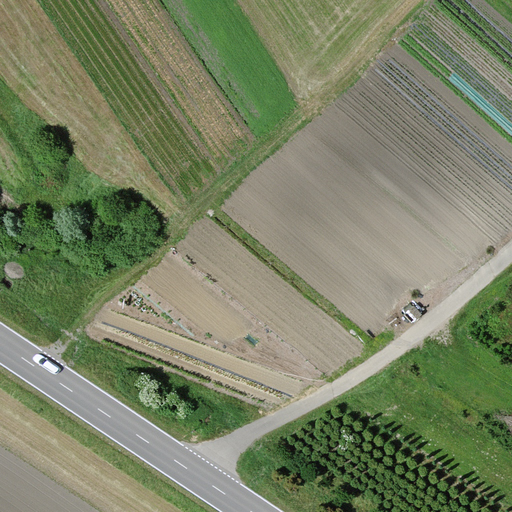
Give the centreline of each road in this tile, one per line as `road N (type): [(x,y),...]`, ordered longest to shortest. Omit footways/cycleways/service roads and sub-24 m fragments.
road 1 (track): [(37,369),(427,0)]
road 2 (track): [(511,255),(424,335),(188,471)]
road 3 (primary): [(248,511),(0,344)]
